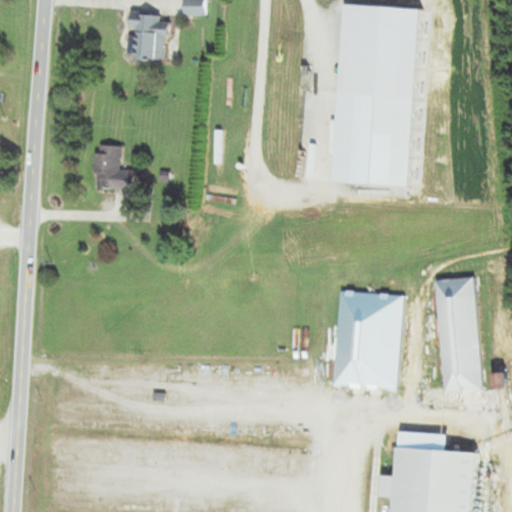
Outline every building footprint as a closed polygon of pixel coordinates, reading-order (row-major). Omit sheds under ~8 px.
[(185,0),(185,15),(206,15),(206,0),(185,0)] [(162,15),(133,13),(131,58),(166,61),(168,23),(161,23),(162,15)] [(96,175),(122,176),(123,146),(96,145),(96,175)] [(484,392),(477,278),(438,280),(446,394),(484,392)] [(396,511),(476,511),(480,452),(401,448),(399,477),(383,476),(382,497),(397,498),(396,511)]
